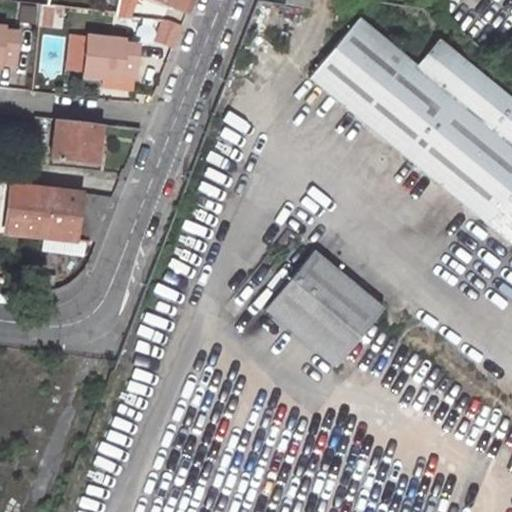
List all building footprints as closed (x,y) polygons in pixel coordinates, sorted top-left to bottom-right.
[(147,0),(183,14),(188,0),(147,0)] [(281,0),(281,7),(305,10),(306,0),(281,0)] [(310,80),(511,246),(511,102),(440,44),(417,72),(358,23),(310,80)] [(1,27),(0,26),(0,62),(11,64),(15,32),(1,30),(1,27)] [(122,40),(84,36),(84,39),(80,76),(118,80),(118,76),(130,77),(131,67),(133,45),(122,43),(122,40)] [(46,166),(90,171),(91,164),(98,124),(52,119),(46,166)] [(0,232),(72,241),(87,243),(87,240),(97,241),(112,198),(0,182),(0,232)] [(266,315),(338,373),(385,314),(314,257),(266,315)]
